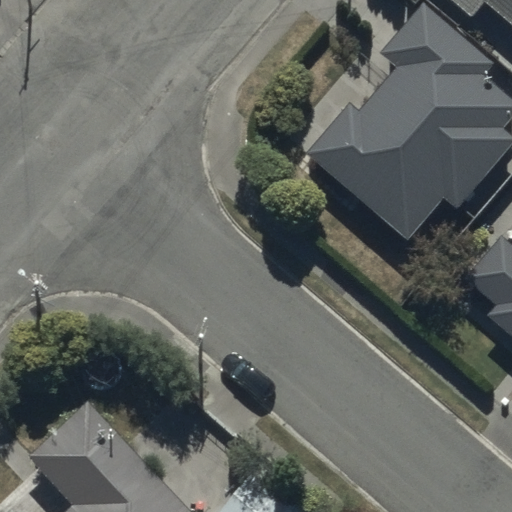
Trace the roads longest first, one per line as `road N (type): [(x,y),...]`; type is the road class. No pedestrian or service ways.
road 1 (residential): [(48,140),(487,511)]
road 2 (residential): [(48,140),(167,0)]
